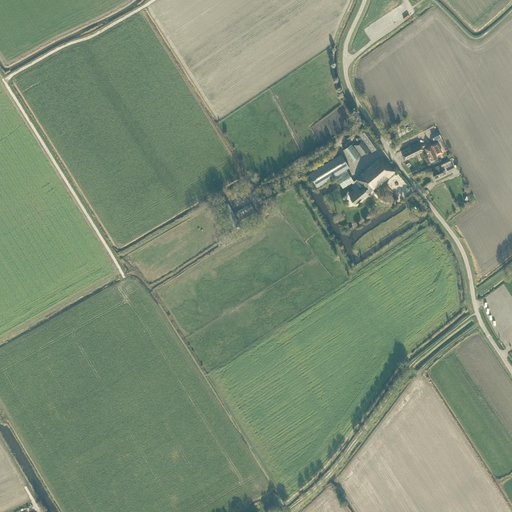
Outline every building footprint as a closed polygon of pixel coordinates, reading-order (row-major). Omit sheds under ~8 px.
[(363,133),(360,135),(361,137),(372,153),(381,146),(368,129),(363,133)] [(435,142),(441,138),(438,133),(431,136),(435,142)] [(360,141),(354,145),(361,156),(369,150),(361,140),(360,141)] [(431,146),(432,148),(436,156),(441,154),(442,153),(437,143),(436,143),(431,146)] [(346,148),(343,150),(350,160),(352,162),(355,160),(360,156),(352,146),(351,144),(346,148)] [(412,150),(414,156),(424,151),(423,148),(422,145),(412,150)] [(431,146),(424,149),(425,151),(430,160),(431,162),(431,161),(431,162),(437,159),(436,156),(432,148),(431,146)] [(402,155),(404,160),(405,160),(414,156),(412,150),(402,155)] [(332,160),(309,174),(316,187),(335,176),(336,178),(342,188),(353,182),(346,169),(349,168),(345,160),(341,155),(332,160)] [(350,199),(355,205),(372,190),(373,191),(395,173),(384,160),(382,157),(356,179),(362,186),(359,189),(360,191),(350,199)] [(445,167),(449,165),(451,164),(449,160),(449,159),(439,164),(441,168),(444,166),(445,167)] [(455,170),(451,164),(449,165),(445,167),(447,171),(448,173),(455,170)] [(435,179),(444,175),(446,174),(444,171),(442,172),(441,169),(439,165),(434,168),(435,172),(432,173),(435,179)] [(351,187),(345,192),(348,195),(354,190),(353,189),(355,188),(354,188),(355,187),(354,186),(353,187),(353,186),(351,187)] [(231,230),(240,225),(228,203),(219,208),(231,230)] [(251,203),(235,213),(238,218),(242,225),(257,215),(251,203)]
